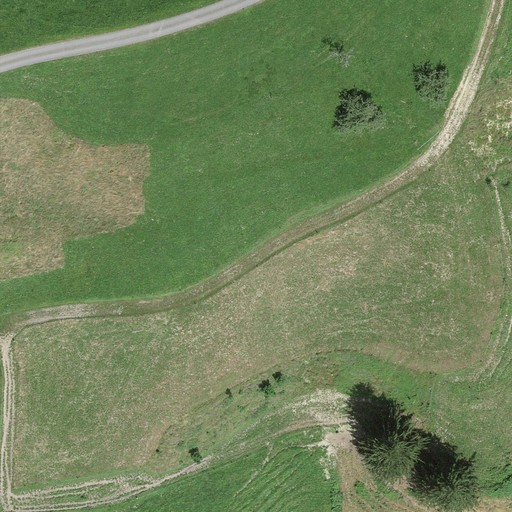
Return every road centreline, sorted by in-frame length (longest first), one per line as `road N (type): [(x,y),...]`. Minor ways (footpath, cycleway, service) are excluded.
road 1 (track): [(9,326),(200,295),(420,173),(456,126),(500,0)]
road 2 (track): [(0,66),(245,0)]
